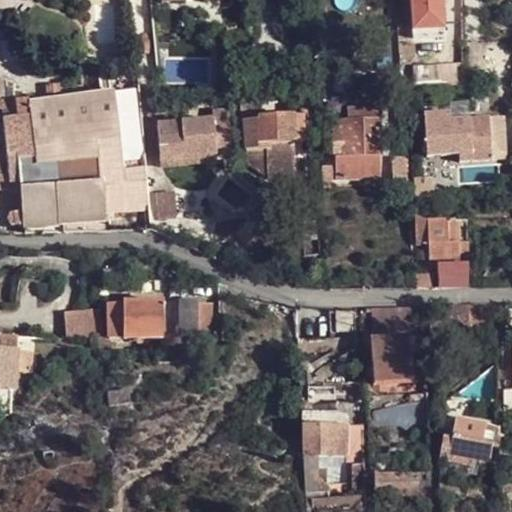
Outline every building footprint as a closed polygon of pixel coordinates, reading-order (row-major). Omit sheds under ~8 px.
[(446,0),(414,0),(418,42),(449,40),(446,0)] [(484,72),(510,72),(510,38),(485,38),(484,72)] [(6,158),(0,158),(0,194),(2,195),(3,214),(4,230),(20,229),(20,232),(62,232),(110,230),(109,217),(117,217),(117,212),(151,210),(146,139),(124,140),(121,100),(32,104),(0,107),(0,113),(4,114),(6,158)] [(511,154),(511,116),(511,110),(458,115),(458,108),(432,110),(436,153),(467,150),(469,158),(511,154)] [(299,119),(262,119),(262,125),(249,125),(251,151),(280,150),(279,145),(299,144),(299,119)] [(386,180),(386,123),(341,123),(341,180),(386,180)] [(217,124),(161,129),(164,164),(220,160),(217,124)] [(279,145),(280,150),(281,155),(300,155),(299,144),(279,145)] [(220,160),(164,164),(165,171),(221,166),(220,160)] [(338,167),(329,167),(329,186),(338,186),(338,167)] [(437,192),(437,170),(424,170),(425,192),(437,192)] [(178,195),(158,197),(161,224),(180,223),(178,195)] [(217,234),(180,223),(174,242),(212,253),(217,234)] [(453,225),(431,226),(434,270),(465,270),(463,246),(453,246),(453,225)] [(325,255),(324,240),(308,241),(309,256),(325,255)] [(473,269),(465,270),(465,275),(447,276),(448,289),(474,289),(473,269)] [(215,300),(202,301),(203,331),(215,330),(215,300)] [(167,337),(166,301),(125,302),(126,335),(126,337),(167,337)] [(202,301),(184,301),(185,334),(203,332),(203,331),(202,301)] [(126,335),(125,302),(111,302),(113,336),(126,335)] [(93,308),(64,311),(67,340),(96,338),(93,308)] [(486,313),(462,312),(461,335),(485,335),(486,313)] [(424,313),(396,314),(397,327),(424,327),(424,313)] [(358,315),(339,314),(339,339),(360,338),(358,315)] [(0,351),(17,352),(18,338),(0,336),(0,351)] [(116,349),(125,349),(126,337),(115,338),(116,349)] [(0,389),(17,390),(18,374),(33,375),(33,353),(17,352),(0,351),(0,389)] [(399,353),(365,355),(368,402),(401,400),(399,353)] [(319,432),(319,417),(304,417),(305,434),(319,432)] [(488,423),(457,417),(455,439),(485,443),(488,423)] [(319,432),(305,434),(307,463),(320,462),(349,460),(348,431),(319,432)] [(452,458),(481,462),(485,443),(455,439),(452,458)] [(320,462),(307,463),(309,503),(319,502),(323,502),(320,462)] [(367,470),(360,471),(362,496),(369,495),(367,470)] [(434,479),(420,480),(422,498),(435,499),(434,479)] [(422,498),(420,480),(376,481),(378,503),(422,502),(422,498)] [(435,499),(422,498),(422,502),(423,510),(437,510),(435,499)] [(309,503),(309,511),(320,511),(319,502),(309,503)]
